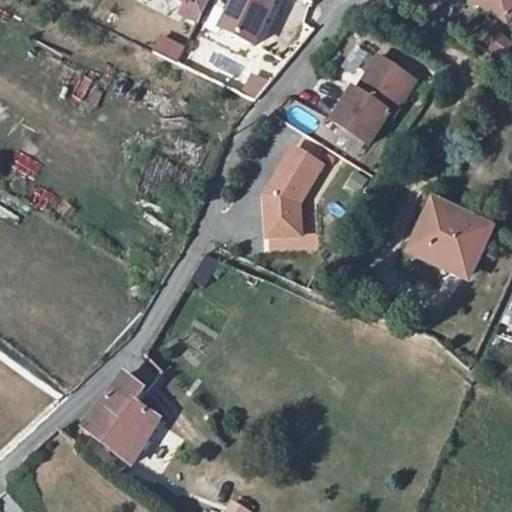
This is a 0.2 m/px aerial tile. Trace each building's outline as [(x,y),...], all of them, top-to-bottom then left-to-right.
[(175,0),(188,6),(183,15),(199,23),(210,0),(175,0)] [(266,0),(237,0),(222,31),(254,47),(275,6),(265,2),(266,0)] [(511,17),(511,4),(504,0),(477,0),(477,2),(509,23),(511,17)] [(333,122),(370,147),(387,122),(390,122),(392,123),(406,102),(398,96),(409,80),(380,61),(363,86),(367,88),(361,96),(353,91),(333,122)] [(325,169),(294,150),(264,197),(267,243),(303,241),(302,209),(325,169)] [(437,197),(423,227),(426,229),(415,254),(468,279),(489,233),(457,218),(461,209),(437,197)] [(210,284),(216,260),(203,257),(197,280),(210,284)] [(83,428),(115,453),(128,434),(144,447),(159,423),(136,404),(145,393),(126,377),(83,428)] [(128,434),(115,453),(132,467),(144,447),(128,434)] [(230,500),(225,511),(253,511),(254,511),(230,500)]
